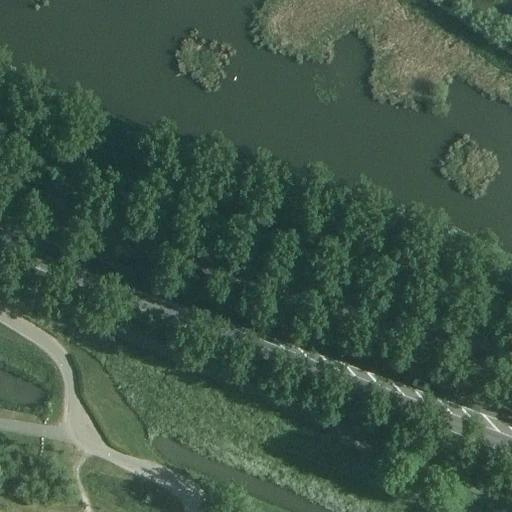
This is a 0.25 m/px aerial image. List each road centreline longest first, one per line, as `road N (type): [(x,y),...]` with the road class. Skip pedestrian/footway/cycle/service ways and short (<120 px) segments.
road 1 (tertiary): [(46,258),(220,339),(511,447)]
road 2 (tertiary): [(511,424),(46,258)]
